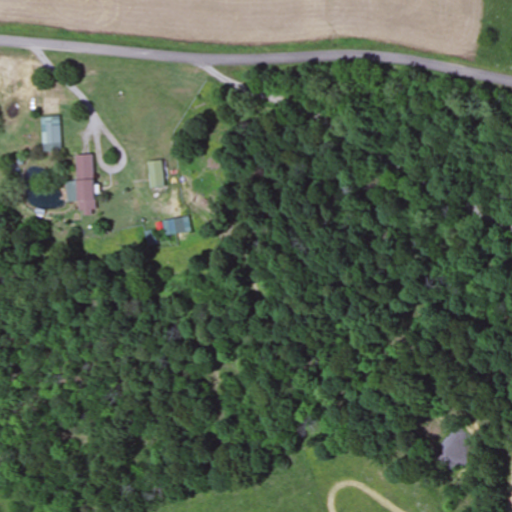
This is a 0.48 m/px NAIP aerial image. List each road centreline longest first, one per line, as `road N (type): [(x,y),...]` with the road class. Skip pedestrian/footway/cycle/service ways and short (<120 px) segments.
road 1 (residential): [(0,41),(191,57),(393,58),(511,80)]
road 2 (residential): [(511,226),(191,57)]
